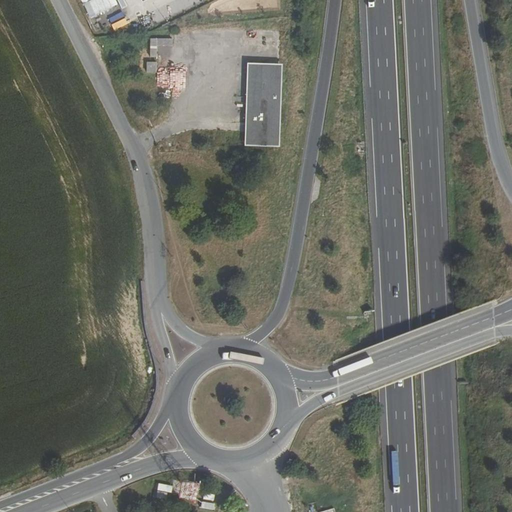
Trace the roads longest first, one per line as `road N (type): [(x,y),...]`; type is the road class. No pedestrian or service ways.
road 1 (motorway): [(377,0),(403,511)]
road 2 (motorway): [(445,511),(421,0)]
road 3 (motorway): [(337,0),(290,287),(272,325),(238,352)]
road 4 (tertiary): [(158,303),(152,219),(135,151),(57,0)]
road 5 (secondary): [(511,305),(330,376),(276,372)]
road 6 (secondary): [(287,421),(511,332)]
road 7 (secondary): [(177,403),(131,452),(0,506)]
road 8 (secondary): [(30,511),(149,465),(216,460)]
road 9 (motorway): [(511,185),(467,0)]
